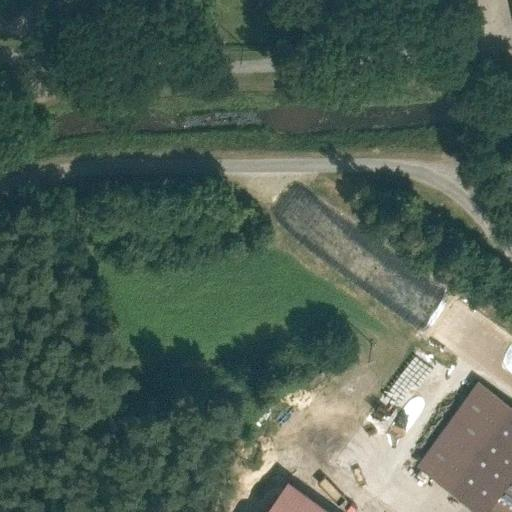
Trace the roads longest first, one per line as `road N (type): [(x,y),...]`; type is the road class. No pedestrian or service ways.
road 1 (residential): [(0,52),(111,73),(446,67),(462,74),(467,88),(473,170)]
road 2 (unclassified): [(0,191),(81,172),(473,170)]
